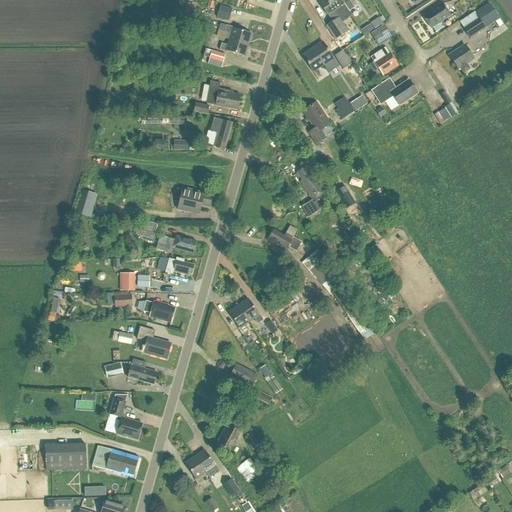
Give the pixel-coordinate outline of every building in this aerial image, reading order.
[(351,15),(344,4),(343,5),(340,0),(325,0),(320,4),(328,15),(334,11),(338,17),(325,26),(335,42),(351,31),(341,17),(342,16),(344,20),(351,15)] [(340,0),(343,5),(344,4),(349,1),(353,8),(358,5),(354,0),(340,0)] [(470,38),(500,18),(489,2),(475,12),(478,17),(463,27),(470,38)] [(206,4),(203,12),(210,14),(212,6),(206,4)] [(435,32),(442,28),(439,23),(450,16),(442,4),(423,16),(431,29),(432,28),(435,32)] [(226,20),(228,10),(217,7),(215,17),(226,20)] [(382,24),(379,19),(371,24),(375,29),(382,24)] [(229,40),(248,45),(252,34),(233,28),(227,26),(225,32),(231,34),(229,40)] [(376,40),(386,34),(381,27),(371,33),(376,40)] [(245,57),(248,45),(229,40),(227,45),(221,44),(220,50),(226,52),(226,51),(245,57)] [(312,48),(323,65),(329,62),(333,69),(338,66),(333,59),(334,59),(322,42),(312,48)] [(449,55),(458,70),(461,68),(464,73),(470,69),(467,64),(474,59),(464,45),(449,55)] [(318,69),(323,65),(312,48),(302,55),(313,72),(318,79),(323,76),(318,69)] [(388,53),(385,49),(371,58),(383,76),(398,66),(389,52),(388,53)] [(223,62),(226,53),(212,50),(209,58),(223,62)] [(334,56),(343,70),(351,64),(342,51),(334,56)] [(349,73),(360,88),(367,83),(356,69),(349,73)] [(396,89),(389,79),(371,91),(381,106),(394,97),(399,106),(417,94),(408,81),(396,89)] [(238,110),(241,96),(230,94),(231,92),(219,89),(220,84),(211,82),(206,104),(238,110)] [(356,113),(361,109),(356,101),(351,105),(356,113)] [(316,145),(326,138),(321,131),(330,124),(316,103),(303,112),(314,129),(308,133),(316,145)] [(353,112),(347,103),(335,111),(341,120),(353,112)] [(207,115),(209,107),(195,104),(194,112),(207,115)] [(456,115),(449,105),(444,108),(451,118),(456,115)] [(224,150),(232,124),(214,118),(210,132),(216,134),(213,147),(224,150)] [(188,150),(188,140),(174,140),(174,150),(188,150)] [(156,142),(156,150),(164,150),(164,142),(156,142)] [(313,178),(306,168),(298,174),(305,183),(303,184),(313,200),(302,208),(309,218),(320,211),(316,203),(320,200),(318,197),(325,192),(315,177),(313,178)] [(344,186),(336,191),(342,202),(341,202),(345,209),(355,203),(356,203),(352,196),(351,197),(344,186)] [(91,217),(98,194),(83,189),(76,213),(91,217)] [(178,210),(191,213),(198,214),(200,205),(210,207),(212,196),(196,192),(196,193),(183,189),(178,210)] [(153,239),(158,224),(148,221),(146,225),(139,223),(136,234),(153,239)] [(284,236),(273,231),(269,239),(272,240),(270,242),(286,251),(288,247),(297,252),(302,244),(299,243),(300,242),(285,234),(284,236)] [(344,239),(349,248),(360,242),(355,233),(344,239)] [(196,242),(176,236),(175,240),(167,238),(164,252),(171,254),(173,249),(193,254),(196,242)] [(366,266),(372,261),(365,251),(359,256),(366,266)] [(328,286),(337,280),(339,278),(329,266),(324,259),(318,252),(315,254),(314,253),(302,264),(308,272),(309,271),(325,289),(328,286)] [(183,263),(184,261),(176,259),(176,261),(169,259),(165,273),(173,275),(173,272),(187,276),(188,273),(191,274),(193,266),(183,263)] [(350,261),(346,264),(353,273),(358,270),(350,261)] [(71,262),(71,271),(82,271),(82,262),(71,262)] [(136,290),(136,273),(123,273),(123,290),(136,290)] [(147,277),(137,277),(137,287),(147,287),(147,277)] [(333,293),(342,287),(337,280),(328,286),(333,293)] [(342,287),(333,293),(342,307),(350,300),(342,287)] [(282,326),(291,320),(302,313),(287,290),(268,303),(282,326)] [(131,303),(131,295),(114,296),(115,305),(131,303)] [(56,297),(52,311),(59,312),(62,299),(56,297)] [(238,305),(249,322),(254,318),(258,323),(263,320),(259,314),(259,315),(248,299),(238,305)] [(162,304),(154,302),(153,304),(146,302),(143,312),(150,313),(149,317),(171,323),(175,308),(162,305),(162,304)] [(244,325),(249,322),(238,305),(228,312),(239,328),(238,328),(242,334),(248,330),(244,325)] [(54,321),(56,314),(48,312),(46,319),(54,321)] [(272,334),(277,331),(270,321),(266,324),(272,334)] [(167,360),(171,344),(153,339),(155,331),(140,327),(136,339),(146,342),(143,353),(167,360)] [(131,344),(132,335),(120,332),(118,341),(131,344)] [(153,385),(157,373),(145,370),(146,363),(133,360),(129,372),(139,375),(137,381),(153,385)] [(107,378),(123,374),(120,362),(104,366),(107,378)] [(254,383),(258,376),(236,365),(230,376),(246,385),(249,380),(254,383)] [(267,379),(273,376),(268,365),(262,368),(267,379)] [(302,365),(295,370),(297,374),(305,370),(302,365)] [(276,376),(268,381),(277,394),(284,389),(276,376)] [(268,404),(272,398),(272,397),(258,390),(254,397),(268,404)] [(85,392),(84,398),(97,401),(98,395),(85,392)] [(278,401),(272,398),(268,404),(274,407),(278,401)] [(116,434),(137,440),(142,424),(124,419),(125,416),(122,415),(125,403),(125,402),(114,399),(109,415),(118,417),(117,420),(120,421),(116,434)] [(78,400),(78,410),(96,409),(96,400),(78,400)] [(229,452),(240,432),(227,425),(218,441),(220,442),(218,446),(229,452)] [(252,450),(260,444),(251,431),(246,435),(245,438),(252,450)] [(35,445),(20,446),(21,470),(36,469),(35,445)] [(46,471),(86,469),(85,445),(45,446),(46,471)] [(134,472),(138,458),(98,447),(92,466),(130,477),(132,472),(134,472)] [(195,456),(206,473),(211,470),(214,475),(220,471),(216,465),(215,466),(204,450),(195,456)] [(200,476),(206,473),(195,456),(185,463),(195,479),(195,480),(198,485),(204,481),(200,476)] [(253,497),(254,496),(264,490),(262,487),(268,482),(257,469),(249,459),(237,469),(245,479),(241,481),(253,497)] [(223,485),(230,496),(239,491),(231,479),(223,485)] [(241,498),(245,505),(250,503),(246,495),(241,498)] [(262,496),(254,503),(260,510),(268,503),(262,496)] [(212,511),(218,509),(211,499),(204,503),(209,511),(212,511)] [(71,510),(72,501),(55,501),(55,509),(71,510)] [(101,511),(122,511),(125,507),(105,501),(101,511)]
